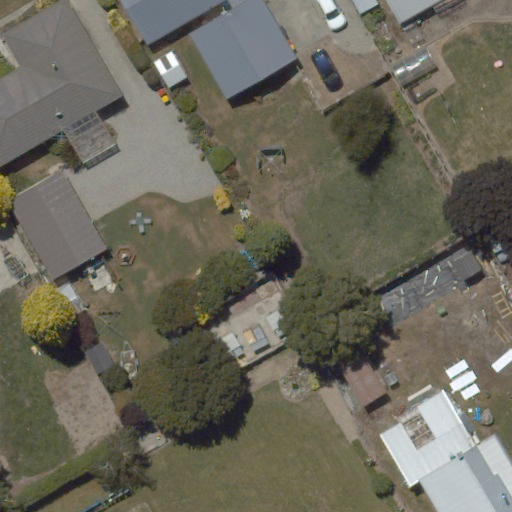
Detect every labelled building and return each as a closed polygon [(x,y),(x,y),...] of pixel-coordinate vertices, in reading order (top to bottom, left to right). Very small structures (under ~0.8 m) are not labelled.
[(126,0),(152,52),(179,39),(220,122),(307,79),(267,0),(126,0)] [(378,0),(395,30),(451,0),(378,0)] [(0,177),(66,142),(84,174),(120,154),(102,122),(124,111),(66,3),(6,35),(25,72),(0,85),(0,177)] [(111,260),(63,179),(1,216),(49,297),(111,260)] [(172,283),(154,251),(114,273),(133,306),(172,283)] [(339,370),(364,413),(410,387),(395,360),(379,369),(370,353),(339,370)] [(449,390),(371,435),(411,502),(421,496),(430,511),(511,511),(511,461),(493,429),(477,439),(449,390)]
